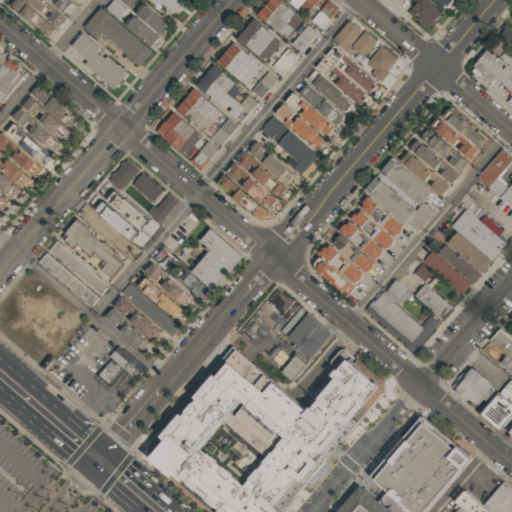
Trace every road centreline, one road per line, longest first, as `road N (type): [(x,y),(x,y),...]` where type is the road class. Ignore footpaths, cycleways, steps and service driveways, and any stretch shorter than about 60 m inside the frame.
road 1 (residential): [(511,463),(0,23)]
road 2 (residential): [(0,273),(234,0)]
road 3 (residential): [(318,508),(511,278)]
road 4 (tertiary): [(307,219),(496,0)]
road 5 (residential): [(511,134),(356,0)]
road 6 (tertiary): [(162,387),(242,295)]
road 7 (trunk): [(0,387),(90,467)]
